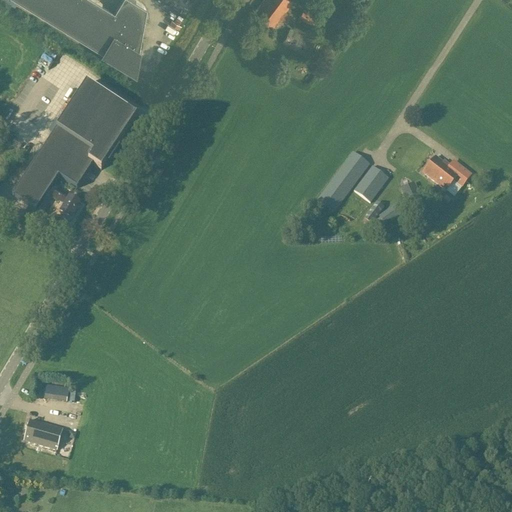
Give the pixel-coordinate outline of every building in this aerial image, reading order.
[(122,0),(115,12),(95,0),(17,0),(136,72),(146,15),(146,11),(144,7),(141,5),(133,0),(122,0)] [(272,29),(292,2),(289,0),(263,0),(253,14),(272,29)] [(312,27),(317,20),(304,10),(298,17),(312,27)] [(306,58),(315,43),(290,28),(281,44),(306,58)] [(135,118),(85,85),(11,198),(35,214),(57,179),(76,191),(92,166),(100,172),(105,164),(108,165),(117,152),(114,151),(135,118)] [(334,215),(370,166),(353,154),(316,202),(334,215)] [(446,193),(458,178),(465,184),(471,177),(456,165),(455,167),(452,165),(450,168),(436,158),(423,175),(446,193)] [(352,229),(389,181),(372,168),(336,216),(352,229)] [(410,213),(425,206),(415,184),(400,191),(410,213)] [(81,205),(70,198),(70,197),(58,190),(53,199),(58,202),(60,199),(66,203),(60,214),(64,217),(62,220),(70,225),(81,205)] [(371,226),(384,209),(377,203),(364,220),(371,226)] [(386,228),(401,216),(395,207),(379,218),(386,228)] [(67,404),(69,389),(47,386),(44,401),(67,404)] [(57,452),(63,432),(30,423),(24,443),(57,452)]
